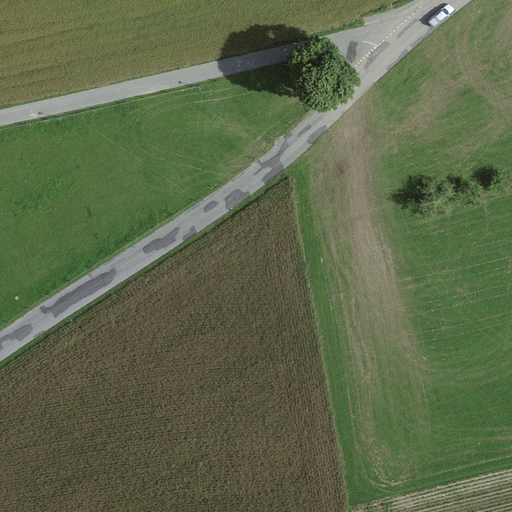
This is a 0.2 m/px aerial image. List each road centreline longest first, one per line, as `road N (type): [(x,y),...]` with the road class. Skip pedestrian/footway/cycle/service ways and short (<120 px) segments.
road 1 (residential): [(0,344),(276,167),(430,12)]
road 2 (residential): [(0,120),(430,12)]
